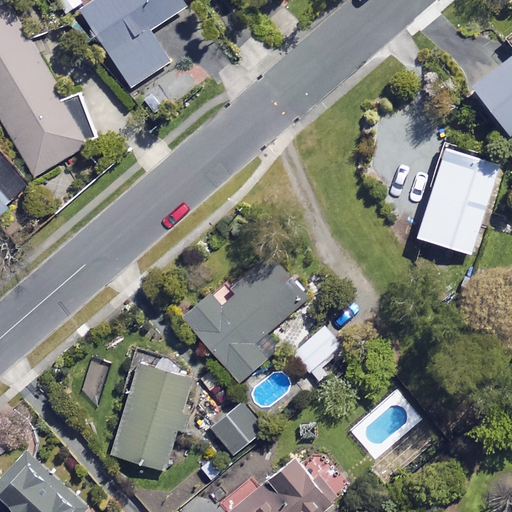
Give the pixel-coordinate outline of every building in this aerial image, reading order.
[(0,0),(0,117),(34,173),(94,139),(77,89),(59,95),(2,0),(0,0)] [(184,3),(181,0),(88,0),(79,7),(129,84),(168,59),(148,27),(184,3)] [(511,128),(511,47),(468,80),(507,132),(511,128)] [(498,161),(443,143),(414,233),(469,251),(498,161)] [(0,209),(12,198),(0,185),(0,209)] [(306,293),(269,250),(216,297),(209,289),(181,314),(237,378),(266,353),(253,340),(306,293)] [(338,365),(324,349),(337,338),(324,324),(295,350),(321,380),(338,365)] [(190,374),(135,359),(110,451),(165,466),(190,374)] [(241,401),(210,427),(229,451),(261,425),(241,401)] [(318,511),(330,502),(287,450),(261,471),(266,477),(226,510),(227,511),(318,511)] [(78,511),(83,507),(21,454),(0,478),(0,495),(18,511),(17,511),(78,511)]
